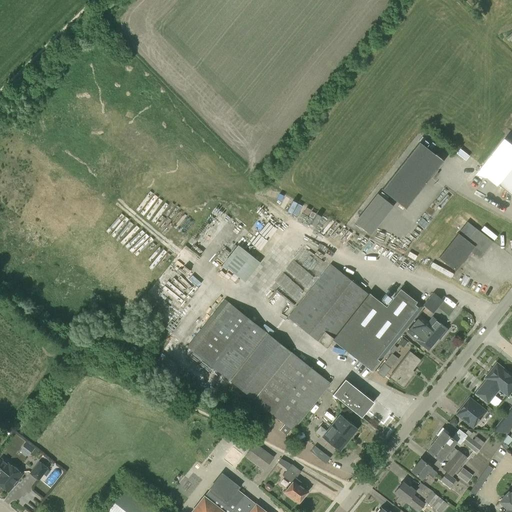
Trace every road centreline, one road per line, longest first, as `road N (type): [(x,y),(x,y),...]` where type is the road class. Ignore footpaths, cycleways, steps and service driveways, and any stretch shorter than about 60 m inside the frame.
road 1 (unknown): [(498,316),(306,241),(269,263),(252,305),(413,421)]
road 2 (tertiary): [(340,511),(486,330)]
